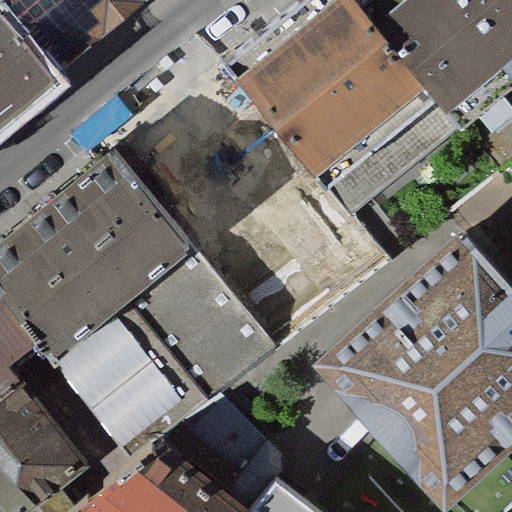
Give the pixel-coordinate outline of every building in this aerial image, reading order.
[(0,0),(0,2),(14,20),(64,85),(165,0),(0,0)] [(381,2),(378,0),(312,0),(251,49),(238,60),(310,147),(321,160),(336,148),(348,137),(432,67),(381,2)] [(511,0),(383,0),(381,2),(432,67),(469,113),(511,75),(511,0)] [(64,85),(14,20),(0,31),(0,145),(68,90),(64,85)] [(310,147),(238,60),(120,145),(192,237),(310,147)] [(192,237),(120,145),(113,136),(0,229),(0,282),(36,331),(49,349),(119,294),(192,237)] [(310,147),(192,237),(283,352),(397,261),(321,160),(310,147)] [(511,268),(472,223),(318,357),(451,505),(511,448),(511,268)] [(36,331),(0,282),(0,382),(19,368),(8,352),(36,331)] [(19,368),(0,382),(0,508),(3,511),(22,511),(52,490),(92,461),(19,368)] [(69,509),(64,511),(244,511),(252,502),(158,429),(139,446),(69,509)] [(252,502),(244,511),(329,511),(305,492),(280,474),(252,502)] [(22,511),(64,511),(69,509),(52,490),(22,511)]
